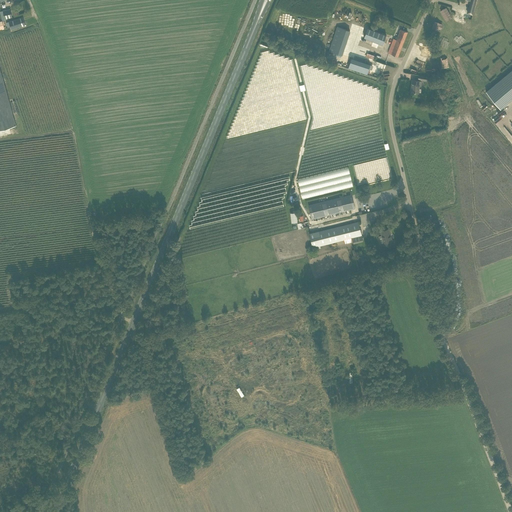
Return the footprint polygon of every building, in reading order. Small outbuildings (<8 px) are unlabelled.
[(12,17),(10,9),(0,11),(2,21),(5,20),(5,19),(12,17)] [(347,9),(344,16),(350,19),(354,11),(347,9)] [(22,17),(9,21),(11,29),(25,24),(22,17)] [(337,25),(330,50),(340,54),(342,49),(345,51),(352,30),(337,25)] [(367,28),(364,37),(382,44),(386,35),(372,30),(367,28)] [(393,38),(388,53),(398,56),(407,32),(401,29),(396,39),(393,38)] [(486,91),(500,109),(511,98),(511,72),(487,93),(486,91)] [(2,77),(0,77),(0,118),(13,115),(2,77)] [(421,85),(421,81),(412,80),(410,91),(418,93),(419,85),(421,85)] [(13,115),(0,118),(0,129),(16,125),(13,115)] [(303,197),(354,186),(350,167),(298,178),(303,197)] [(351,194),(346,196),(308,205),(312,218),(355,208),(351,194)] [(358,222),(353,223),(309,233),(313,247),(361,235),(358,222)] [(390,238),(389,236),(390,235),(388,228),(381,230),(382,235),(384,245),(387,244),(392,243),(392,242),(393,242),(392,239),(391,239),(391,238),(390,238)]
